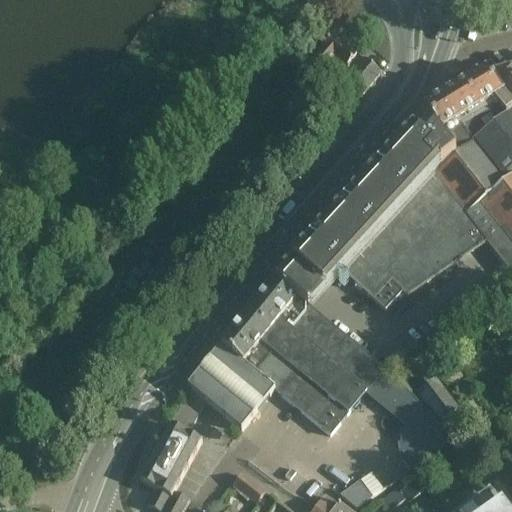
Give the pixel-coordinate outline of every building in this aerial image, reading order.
[(340,81),(345,85),(357,71),(351,66),(358,56),(357,56),(333,36),(302,75),(314,85),(321,78),(334,88),(340,81)] [(345,85),(344,86),(360,100),(361,99),(362,100),(363,99),(362,98),(367,92),(368,93),(369,91),(368,90),(373,84),(374,85),(376,84),(375,83),(380,77),(381,77),(382,76),(364,61),(363,61),(358,56),(351,66),(357,71),(345,85)] [(511,74),(489,81),(485,76),(511,109),(511,74)] [(425,112),(427,116),(437,138),(454,157),(438,170),(432,176),(481,239),(487,247),(507,273),(511,279),(511,109),(485,76),(425,112)] [(481,239),(432,176),(438,170),(454,157),(437,138),(427,116),(415,130),(383,164),(284,274),(281,277),(277,281),(309,307),(313,303),(340,272),(385,314),(402,295),(418,284),(423,291),(487,247),(481,239)] [(307,309),(309,307),(277,281),(276,283),(224,346),(221,349),(187,391),(190,392),(241,434),(275,393),(330,438),(365,395),(404,428),(399,435),(403,464),(409,473),(454,442),(394,382),(384,372),(307,309)] [(439,426),(459,411),(435,379),(415,394),(439,426)] [(190,392),(171,427),(188,437),(205,405),(190,392)] [(174,495),(202,444),(171,427),(140,484),(156,493),(147,509),(152,511),(185,511),(190,504),(174,495)] [(257,507),(265,496),(241,478),(233,489),(257,507)] [(340,498),(356,511),(373,500),(360,483),(340,498)] [(505,511),(503,509),(502,509),(491,493),(465,511),(505,511)] [(343,511),(339,508),(338,509),(326,500),(316,511),(343,511)]
